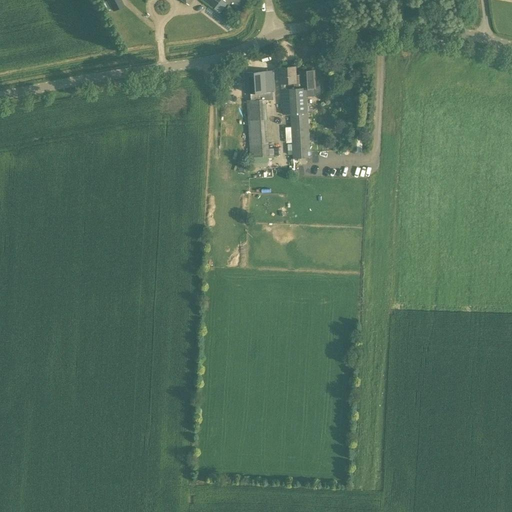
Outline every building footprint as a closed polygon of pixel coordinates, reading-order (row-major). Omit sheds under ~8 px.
[(122,6),(119,0),(107,0),(113,11),(122,6)] [(299,75),(296,75),(295,67),(280,68),(281,84),(285,83),(285,89),(281,89),(282,115),(290,114),(293,159),(310,158),(309,132),(311,132),(311,130),(312,130),(311,113),(308,113),(306,89),(316,89),(315,70),(299,71),(299,75)] [(262,69),(243,71),(245,94),(250,93),(250,101),(258,100),(258,93),(264,92),(262,72),(262,69)] [(264,92),(258,93),(258,100),(265,100),(274,99),(274,91),(275,91),(274,81),(275,81),(275,71),(262,72),(264,92)] [(250,157),(268,156),(268,148),(265,100),(258,100),(250,101),(246,101),(250,157)] [(273,148),(268,148),(268,156),(269,158),(274,158),(274,155),(279,155),(279,148),(273,148)]
